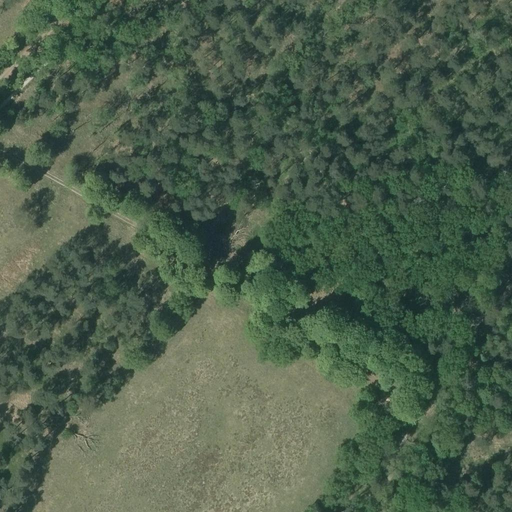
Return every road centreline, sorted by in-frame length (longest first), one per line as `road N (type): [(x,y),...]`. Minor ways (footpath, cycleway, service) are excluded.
road 1 (track): [(424,391),(0,148)]
road 2 (track): [(379,511),(384,478),(424,391),(511,279)]
